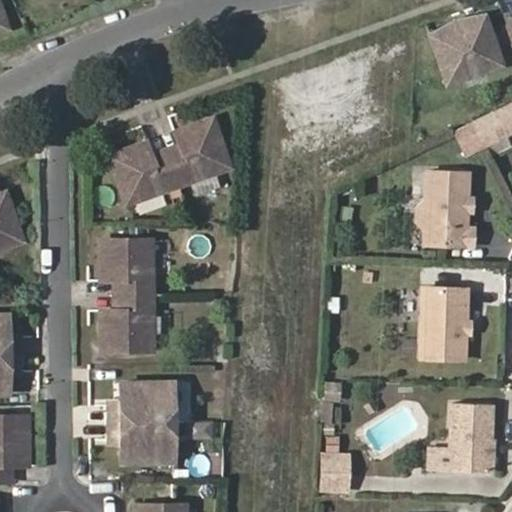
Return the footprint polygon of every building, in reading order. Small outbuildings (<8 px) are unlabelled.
[(0,30),(9,27),(0,3),(0,30)] [(448,85),(503,65),(486,20),(432,38),(448,85)] [(486,20),(458,21),(432,38),(486,20)] [(511,133),(511,107),(498,115),(502,124),(508,135),(511,133)] [(215,115),(176,130),(179,139),(182,146),(167,151),(179,184),(233,165),(215,115)] [(498,115),(477,126),(482,135),(502,124),(498,115)] [(462,151),(484,141),(482,135),(477,126),(474,118),(451,129),(462,151)] [(487,146),(508,135),(502,124),(482,135),(484,141),(487,146)] [(152,149),(149,139),(111,153),(129,201),(179,184),(167,151),(155,156),(152,149)] [(167,151),(182,146),(179,139),(165,144),(167,151)] [(155,156),(167,151),(165,144),(152,149),(155,156)] [(468,171),(426,169),(426,197),(431,201),(431,226),(425,230),(425,244),(474,246),(475,226),(468,225),(468,212),(468,194),(468,171)] [(6,189),(0,191),(0,246),(25,237),(6,189)] [(431,226),(431,201),(426,197),(416,206),(416,221),(425,230),(431,226)] [(111,276),(120,276),(120,292),(153,292),(153,236),(102,236),(102,277),(111,276)] [(111,276),(111,292),(120,292),(120,276),(111,276)] [(468,287),(424,285),(421,356),(464,358),(468,287)] [(103,347),(154,347),(153,292),(120,292),(121,305),(111,305),(102,305),(103,347)] [(120,292),(111,292),(111,305),(121,305),(120,292)] [(11,311),(0,311),(0,351),(21,352),(21,334),(11,334),(11,311)] [(10,368),(21,368),(21,352),(0,351),(0,390),(10,391),(10,368)] [(122,401),(111,402),(111,421),(175,420),(175,379),(122,380),(122,401)] [(493,403),(454,402),(452,472),(491,473),(492,439),(493,403)] [(0,479),(9,479),(8,461),(15,461),(29,461),(28,412),(0,412),(0,479)] [(122,458),(175,459),(175,420),(111,421),(111,436),(122,436),(122,458)] [(352,473),(324,472),(323,489),(351,490),(352,473)] [(186,511),(186,502),(137,503),(136,511),(186,511)]
